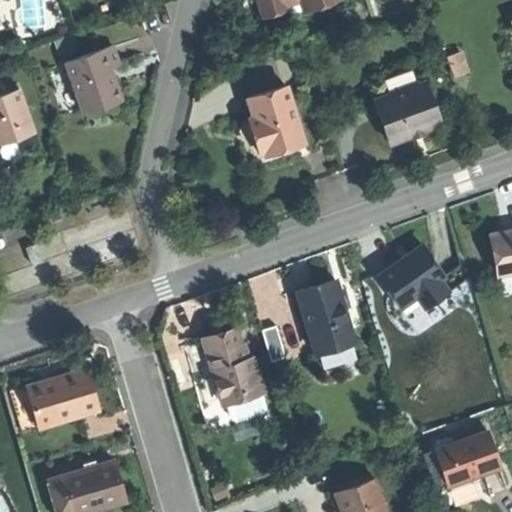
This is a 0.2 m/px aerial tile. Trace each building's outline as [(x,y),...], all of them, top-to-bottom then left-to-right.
[(311,0),(258,0),(264,15),(285,7),(282,0),(300,0),(302,3),(311,0)] [(103,112),(123,106),(115,84),(113,76),(122,73),(113,46),(66,62),(82,112),(101,105),(103,112)] [(417,133),(441,125),(426,82),(374,100),(389,143),(417,133)] [(265,152),(303,140),(286,86),(248,98),(255,118),(258,128),(246,131),(254,155),(265,152)] [(1,95),(2,98),(19,91),(18,89),(1,95)] [(0,144),(34,132),(19,91),(2,98),(1,95),(0,95),(0,144)] [(246,131),(258,128),(255,118),(243,122),(245,127),(246,131)] [(265,152),(266,156),(305,144),(303,140),(265,152)] [(498,277),(511,273),(511,229),(489,234),(498,277)] [(31,265),(41,262),(35,244),(26,248),(30,259),(29,259),(31,265)] [(425,309),(448,294),(438,280),(444,276),(424,247),(404,261),(381,277),(401,306),(416,296),(425,309)] [(315,357),(351,347),(334,285),(316,290),(298,295),(315,357)] [(227,404),(262,392),(249,354),(245,355),(235,327),(217,334),(199,340),(223,406),(227,404)] [(263,333),(272,364),(285,360),(276,330),(263,333)] [(357,366),(351,347),(315,357),(321,376),(357,366)] [(35,424),(92,408),(86,388),(81,368),(23,384),(35,424)] [(269,410),(262,392),(227,404),(232,419),(238,422),(269,410)] [(436,453),(447,487),(476,478),(500,470),(488,435),(436,453)] [(83,469),(96,465),(95,459),(82,463),(83,469)] [(114,460),(96,465),(83,469),(46,480),(55,511),(89,511),(126,501),(120,483),(114,460)] [(339,511),(384,511),(373,477),(333,490),(339,510),(339,511)]
